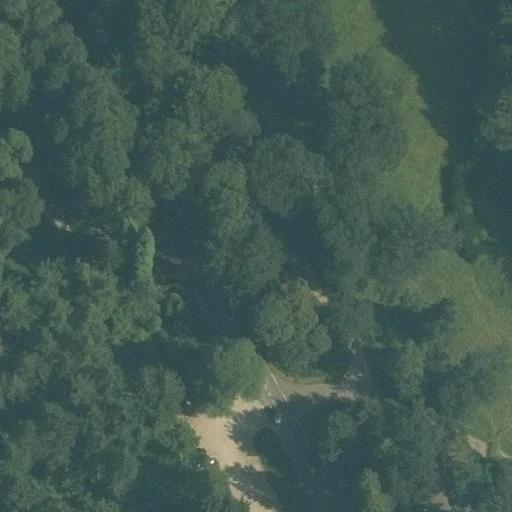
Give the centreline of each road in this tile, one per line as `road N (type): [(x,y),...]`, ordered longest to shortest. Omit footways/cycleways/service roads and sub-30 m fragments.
road 1 (secondary): [(330,511),(89,87),(54,0)]
road 2 (track): [(203,0),(203,86),(228,174),(251,217),(348,332),(360,392)]
road 3 (track): [(511,467),(360,392)]
